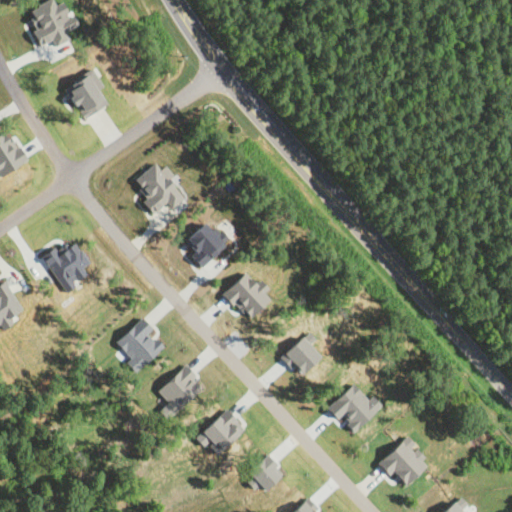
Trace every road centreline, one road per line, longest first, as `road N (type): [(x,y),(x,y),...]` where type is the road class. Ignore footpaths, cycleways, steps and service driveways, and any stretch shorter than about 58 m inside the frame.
road 1 (residential): [(371,511),(68,174),(0,67)]
road 2 (residential): [(511,392),(291,151),(176,0)]
road 3 (residential): [(0,226),(222,67)]
